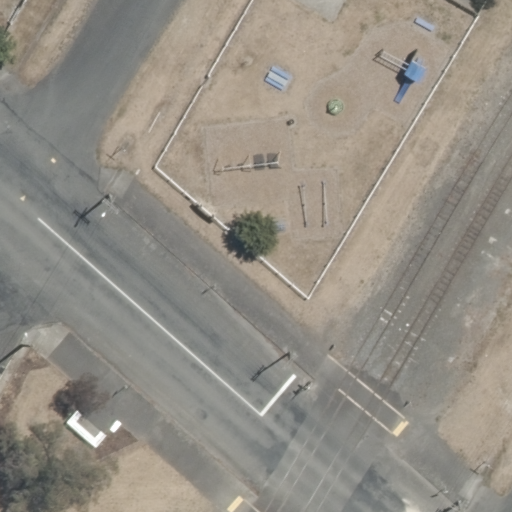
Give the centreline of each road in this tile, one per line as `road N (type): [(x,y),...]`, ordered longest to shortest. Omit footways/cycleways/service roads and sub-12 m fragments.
road 1 (tertiary): [(375,511),(19,202)]
road 2 (residential): [(140,0),(19,202)]
